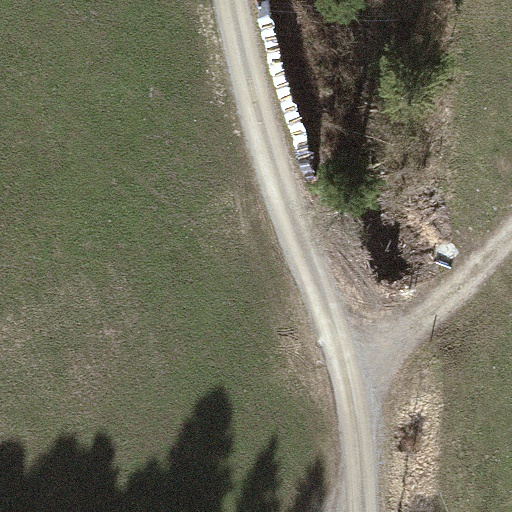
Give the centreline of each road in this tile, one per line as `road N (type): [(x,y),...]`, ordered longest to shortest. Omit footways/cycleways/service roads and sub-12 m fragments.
road 1 (track): [(236,0),(271,177),(354,399),(354,511)]
road 2 (track): [(511,232),(354,399)]
